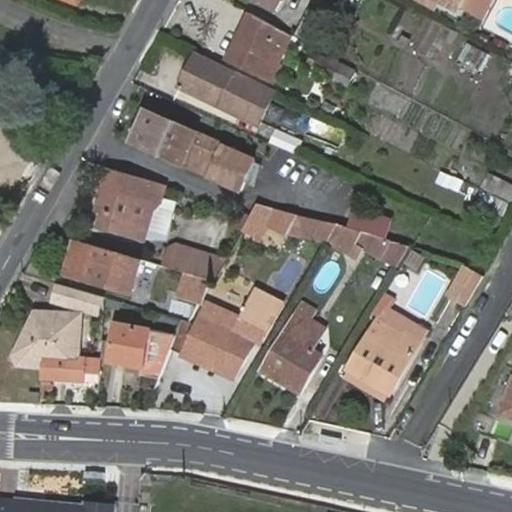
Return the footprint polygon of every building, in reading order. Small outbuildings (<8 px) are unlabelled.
[(257,0),(275,9),(280,0),(257,0)] [(464,0),(441,0),(459,10),(462,5),(464,0)] [(491,0),(464,0),(462,5),(483,16),(491,0)] [(302,35),(324,44),(335,16),(313,7),(302,35)] [(230,60),(272,80),(280,65),(270,60),(275,48),(280,50),(282,45),(272,39),(277,29),(251,16),(230,60)] [(235,70),(198,52),(182,86),(260,124),(276,91),(235,71),(235,70)] [(348,84),(355,71),(330,57),(328,60),(315,52),(309,64),(348,84)] [(503,97),(511,82),(511,62),(495,53),(477,82),(503,97)] [(229,148),(148,110),(134,141),(213,178),(212,179),(243,194),(258,162),(228,149),(229,148)] [(303,141),(276,131),(270,144),(297,155),(303,141)] [(111,172),(99,211),(107,213),(102,228),(145,241),(153,211),(161,206),(165,189),(161,187),(111,172)] [(438,172),(434,184),(456,192),(460,179),(438,172)] [(511,183),(485,172),(476,193),(469,190),(465,200),(505,217),(511,200),(511,183)] [(260,238),(277,210),(259,204),(245,229),(260,238)] [(338,224),(328,241),(352,253),(365,233),(338,224)] [(173,264),(216,277),(230,254),(181,239),(173,264)] [(124,255),(75,241),(70,261),(77,264),(74,276),(125,291),(130,275),(119,271),(124,255)] [(77,264),(70,261),(67,274),(74,276),(77,264)] [(451,296),(472,306),(489,272),(468,262),(451,296)] [(427,316),(446,279),(426,269),(407,306),(427,316)] [(179,292),(202,302),(215,281),(186,273),(179,292)] [(98,312),(102,296),(76,289),(73,305),(98,312)] [(211,304),(185,355),(238,382),(257,344),(264,347),(285,305),(261,293),(247,322),(211,304)] [(384,295),(372,315),(381,318),(392,299),(384,295)] [(446,304),(430,329),(443,337),(459,310),(446,304)] [(46,360),(100,363),(100,358),(78,357),(80,316),(37,313),(17,350),(18,365),(42,367),(41,379),(45,380),(46,360)] [(265,371),(302,391),(322,357),(313,351),(319,341),(304,330),(307,323),(296,317),(265,371)] [(380,321),(375,329),(416,352),(421,344),(380,321)] [(118,322),(111,359),(144,368),(151,332),(118,322)] [(375,329),(350,370),(390,394),(416,352),(375,329)] [(99,383),(100,363),(46,360),(45,380),(99,383)] [(390,394),(350,370),(345,378),(386,401),(390,394)] [(0,501),(15,503),(15,498),(16,495),(0,493),(0,501)] [(64,511),(64,508),(65,502),(15,498),(15,503),(0,501),(0,511),(64,511)] [(64,508),(64,511),(115,511),(116,507),(65,502),(64,508)]
